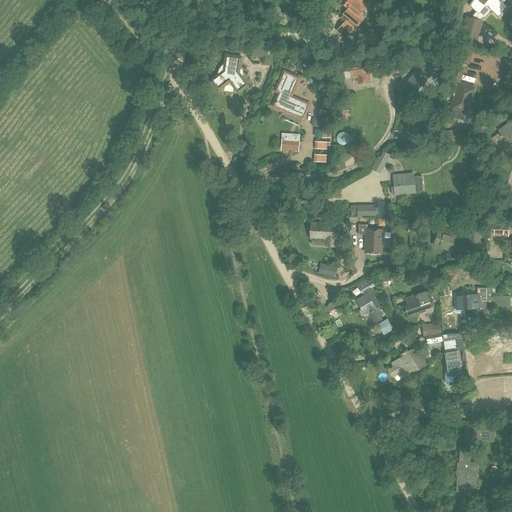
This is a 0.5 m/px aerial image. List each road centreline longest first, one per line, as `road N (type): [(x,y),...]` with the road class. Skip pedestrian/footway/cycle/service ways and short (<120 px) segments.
road 1 (track): [(204,128),(414,511)]
road 2 (track): [(0,321),(124,184),(173,73)]
